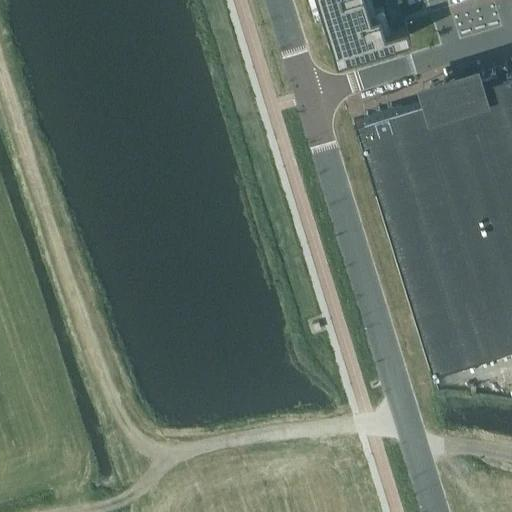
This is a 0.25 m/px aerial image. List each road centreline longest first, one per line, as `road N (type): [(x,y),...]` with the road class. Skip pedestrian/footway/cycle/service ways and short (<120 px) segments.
road 1 (tertiary): [(306,97),(434,511)]
road 2 (unclassified): [(306,97),(511,35)]
